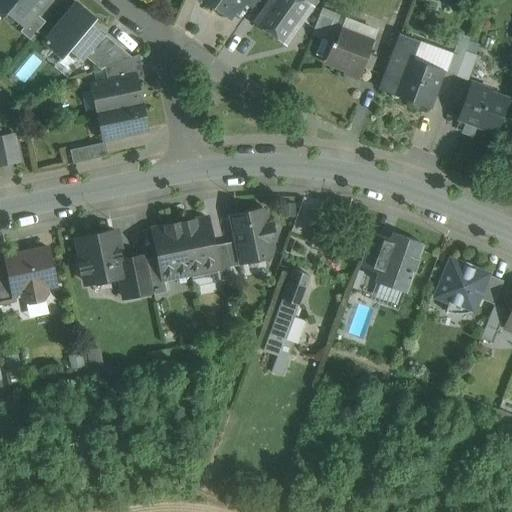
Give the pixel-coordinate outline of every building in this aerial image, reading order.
[(6,12),(15,0),(0,0),(0,14),(2,16),(6,12)] [(15,0),(6,12),(23,27),(24,27),(36,14),(47,0),(15,0)] [(206,0),(229,16),(240,0),(206,0)] [(300,0),(272,0),(257,23),(284,42),(310,6),(300,0)] [(94,18),(76,3),(43,42),(61,57),(69,47),(82,58),(84,56),(99,37),(101,35),(88,24),(94,18)] [(335,15),(321,10),(311,34),(331,42),(332,42),(335,43),(340,29),(331,26),(335,15)] [(45,21),(36,14),(24,27),(23,27),(20,31),(30,40),(45,21)] [(359,25),(355,35),(340,29),(335,43),(332,42),(331,42),(324,60),(345,68),(344,71),(345,72),(345,71),(358,76),(358,77),(359,77),(377,32),(359,25)] [(131,57),(105,35),(101,39),(99,37),(84,56),(100,69),(104,67),(131,57)] [(441,71),(411,59),(418,42),(400,35),(379,89),(394,94),(394,95),(412,101),(413,97),(428,103),(427,106),(428,107),(441,71)] [(465,52),(455,48),(446,72),(455,76),(465,52)] [(465,52),(455,76),(467,81),(476,56),(465,52)] [(131,57),(104,67),(108,82),(135,76),(135,78),(143,76),(138,54),(136,56),(131,57)] [(108,82),(92,85),(98,112),(141,103),(135,78),(135,76),(108,82)] [(507,100),(470,86),(458,118),(495,132),(507,100)] [(141,103),(98,112),(103,138),(147,129),(141,103)] [(13,136),(0,138),(0,163),(18,160),(13,136)] [(105,142),(70,150),(72,163),(108,156),(105,142)] [(270,221),(291,223),(293,204),(272,202),(270,221)] [(263,209),(231,216),(236,241),(241,262),(242,262),(269,257),(272,248),(270,240),(275,239),(271,223),(267,224),(263,209)] [(207,217),(194,220),(194,219),(192,220),(193,220),(180,223),(180,222),(180,223),(190,274),(217,269),(218,268),(213,246),(207,217)] [(179,223),(167,226),(166,225),(165,226),(152,229),(158,257),(163,280),(164,279),(190,274),(180,223),(179,223)] [(116,231),(77,240),(81,258),(78,263),(80,275),(85,278),(86,283),(119,276),(125,275),(122,261),(116,231)] [(390,239),(371,232),(359,266),(378,272),(390,239)] [(423,244),(392,233),(390,239),(378,272),(375,281),(406,292),(423,244)] [(236,241),(225,243),(230,267),(242,265),(242,262),(241,262),(236,241)] [(225,243),(213,246),(218,268),(217,269),(219,281),(232,279),(230,267),(225,243)] [(48,247),(5,256),(7,266),(13,294),(14,293),(21,292),(23,298),(30,302),(42,300),(46,293),(45,287),(56,285),(48,247)] [(145,256),(122,261),(125,275),(119,276),(123,297),(153,291),(146,260),(145,256)] [(158,257),(146,260),(153,291),(154,295),(166,292),(164,279),(163,280),(158,257)] [(491,276),(450,260),(445,273),(444,273),(440,283),(440,284),(435,296),(449,302),(445,311),(449,313),(455,314),(461,314),(467,313),(472,311),(477,298),(483,285),(486,287),(491,276)] [(7,266),(0,267),(0,304),(16,301),(14,293),(13,294),(7,266)] [(293,270),(270,334),(284,339),(308,275),(293,270)] [(503,281),(491,276),(486,287),(483,285),(477,298),(493,304),(503,281)] [(494,304),(480,338),(492,343),(506,309),(494,304)]
